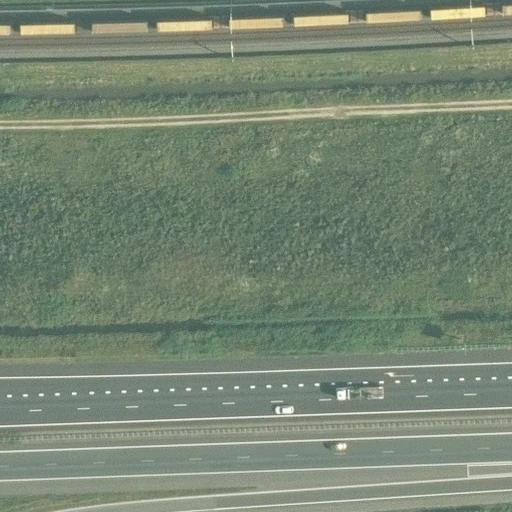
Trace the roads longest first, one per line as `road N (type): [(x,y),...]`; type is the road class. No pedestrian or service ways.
road 1 (track): [(511,103),(0,124)]
road 2 (motorway): [(0,466),(511,447)]
road 3 (motorway): [(511,392),(9,410)]
road 4 (motorway): [(142,511),(511,480)]
